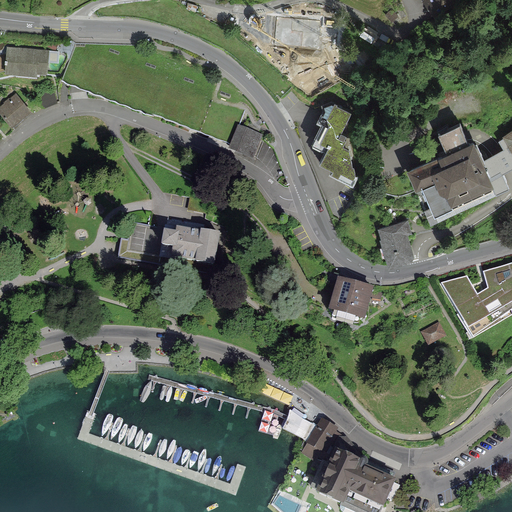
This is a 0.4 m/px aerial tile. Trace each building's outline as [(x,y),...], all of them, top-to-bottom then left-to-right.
[(425,0),(434,12),(452,0),(425,0)] [(289,16),(287,37),(326,40),(328,20),(289,16)] [(48,51),(9,48),(7,70),(35,73),(36,69),(46,70),(48,51)] [(28,110),(16,96),(0,108),(13,122),(28,110)] [(366,174),(357,147),(350,144),(356,131),(348,128),(356,110),(331,99),(321,120),(327,123),(317,143),(331,149),(324,163),(363,181),(366,174)] [(450,149),(410,167),(418,184),(422,182),(434,208),(492,182),(473,139),(468,141),(460,123),(442,131),(450,149)] [(263,135),(238,125),(228,149),(253,159),(263,135)] [(511,130),(501,138),(511,155),(511,130)] [(407,219),(380,227),(390,261),(412,254),(405,232),(411,230),(407,219)] [(121,259),(132,261),(135,249),(143,250),(146,235),(142,234),(144,226),(129,223),(121,259)] [(189,230),(175,228),(174,238),(172,260),(186,261),(212,264),(225,265),(227,245),(228,234),(215,233),(189,230)] [(475,272),(443,282),(487,334),(511,317),(511,260),(491,266),(501,284),(491,291),(475,272)] [(371,288),(339,279),(331,308),(363,317),(371,288)] [(445,335),(438,323),(423,332),(429,344),(445,335)] [(3,394),(0,395),(0,425),(17,416),(3,394)] [(330,424),(316,418),(315,421),(293,412),(286,426),(308,436),(305,442),(319,448),(330,424)] [(366,463),(337,451),(320,492),(346,503),(344,508),(352,511),(379,511),(393,481),(364,469),(366,463)]
